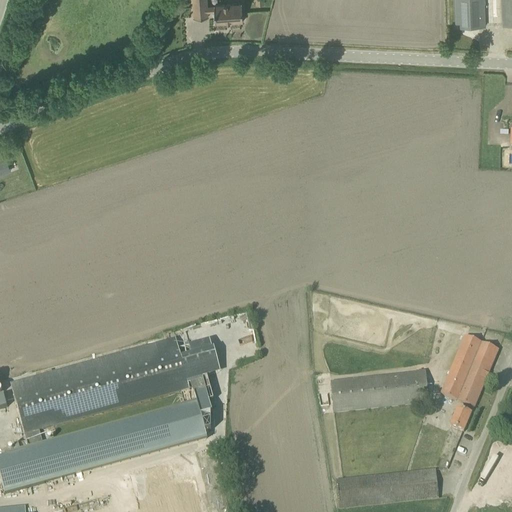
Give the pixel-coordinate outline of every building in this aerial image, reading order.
[(206,0),(192,0),(194,18),(208,17),(208,12),(214,12),(215,24),(243,22),(242,3),(214,5),(214,6),(207,6),(206,0)] [(454,0),(456,27),(485,26),(484,0),(454,0)] [(511,25),(511,0),(501,0),(503,25),(511,25)] [(12,155),(0,159),(0,171),(10,168),(6,158),(12,155)] [(456,346),(460,347),(441,395),(466,406),(463,412),(458,410),(451,428),(464,433),(498,351),(465,337),(463,342),(459,340),(456,346)] [(26,443),(27,447),(28,452),(44,448),(39,431),(189,390),(187,382),(184,371),(205,365),(215,362),(212,350),(181,358),(176,340),(10,385),(26,443)] [(429,406),(425,371),(417,372),(417,373),(331,383),(334,414),(420,405),(421,406),(429,406)] [(13,457),(0,460),(0,465),(8,493),(123,460),(114,428),(27,453),(25,444),(11,448),(13,457)] [(135,499),(196,482),(189,457),(128,474),(135,499)] [(436,471),(335,482),(338,510),(439,499),(436,471)] [(511,511),(511,496),(481,490),(477,508),(500,511),(511,511)] [(127,511),(203,511),(200,495),(128,511),(127,511)]
